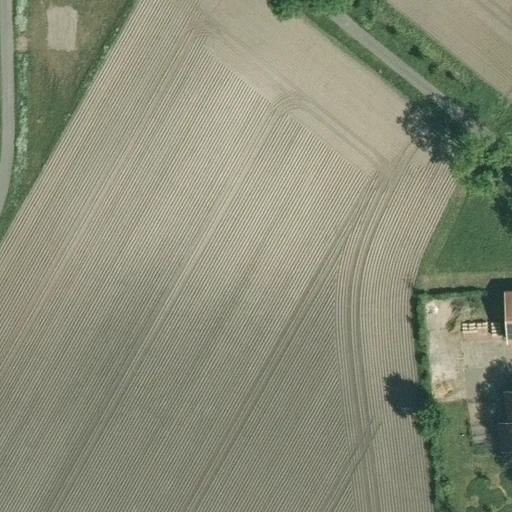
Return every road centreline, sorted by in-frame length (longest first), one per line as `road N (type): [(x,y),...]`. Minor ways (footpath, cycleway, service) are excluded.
road 1 (unclassified): [(511,158),(312,0)]
road 2 (track): [(0,166),(8,132),(0,0)]
